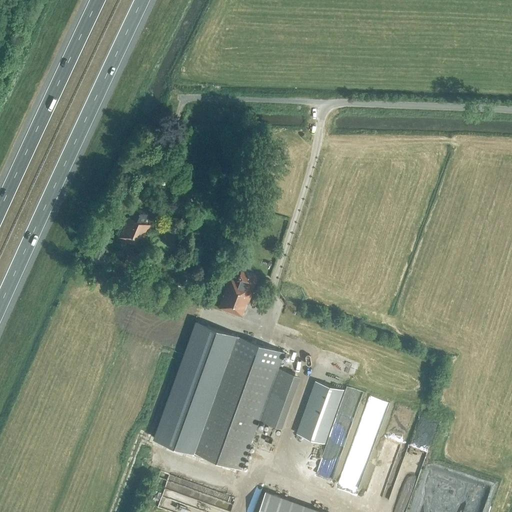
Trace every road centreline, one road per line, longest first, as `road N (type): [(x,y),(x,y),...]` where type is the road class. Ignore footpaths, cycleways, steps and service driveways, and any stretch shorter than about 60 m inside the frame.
road 1 (motorway): [(0,306),(142,0)]
road 2 (unclassified): [(511,110),(188,99)]
road 3 (motorway): [(97,0),(0,208)]
